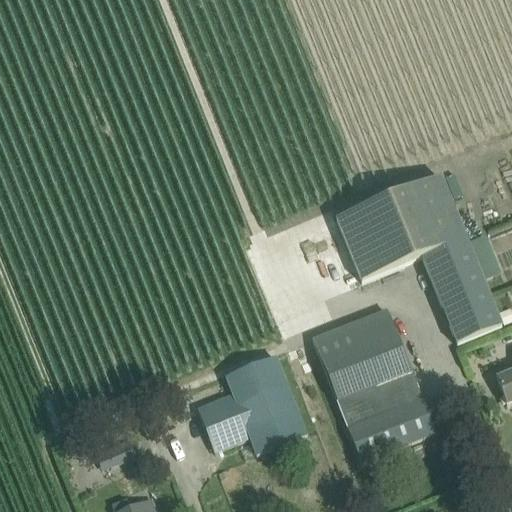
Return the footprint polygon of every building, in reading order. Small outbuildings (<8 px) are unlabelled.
[(422,262),(457,349),(501,331),(442,181),(337,223),(362,286),(422,262)] [(315,232),(291,241),(298,258),(322,249),(315,232)] [(255,283),(266,280),(256,252),(245,256),(255,283)] [(323,290),(311,293),(319,322),(331,319),(323,290)] [(272,325),(283,321),(272,293),(262,297),(272,325)] [(436,438),(394,334),(387,315),(312,344),(336,407),(361,468),(436,438)] [(403,347),(405,361),(420,358),(418,345),(403,347)] [(256,460),(306,440),(276,362),(225,382),(232,399),(197,413),(214,457),(249,442),(256,460)] [(421,365),(411,367),(415,386),(425,384),(421,365)] [(511,406),(511,376),(496,383),(506,409),(511,406)] [(443,422),(455,418),(449,402),(437,407),(443,422)] [(105,473),(139,459),(132,444),(98,458),(105,473)] [(153,511),(151,504),(130,511),(126,502),(111,508),(112,511),(153,511)]
